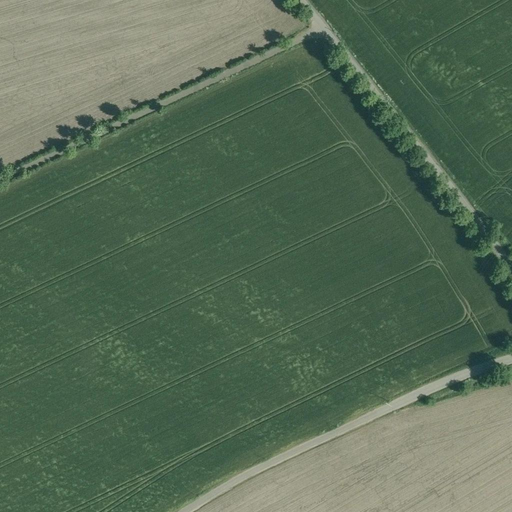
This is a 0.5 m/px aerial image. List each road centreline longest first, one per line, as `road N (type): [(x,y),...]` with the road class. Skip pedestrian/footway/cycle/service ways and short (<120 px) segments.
road 1 (unclassified): [(186,511),(470,366),(511,355)]
road 2 (unclassified): [(511,261),(305,0)]
